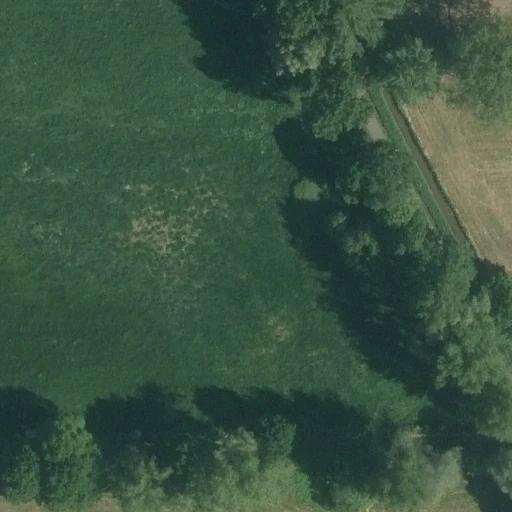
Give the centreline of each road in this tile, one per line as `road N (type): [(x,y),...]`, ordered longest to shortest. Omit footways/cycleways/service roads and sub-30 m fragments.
road 1 (track): [(511,437),(0,453)]
road 2 (residential): [(511,392),(356,113),(306,0)]
